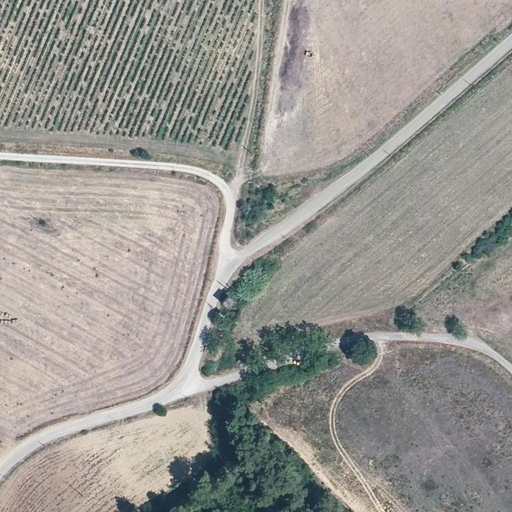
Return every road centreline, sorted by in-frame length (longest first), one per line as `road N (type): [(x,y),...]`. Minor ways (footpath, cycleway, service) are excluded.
road 1 (tertiary): [(511,41),(227,274),(185,386)]
road 2 (unclassified): [(185,386),(349,341),(411,338),(459,339),(511,371)]
road 3 (track): [(227,274),(229,198),(203,171),(0,155)]
road 4 (tertiary): [(185,386),(166,400),(45,439),(0,477)]
